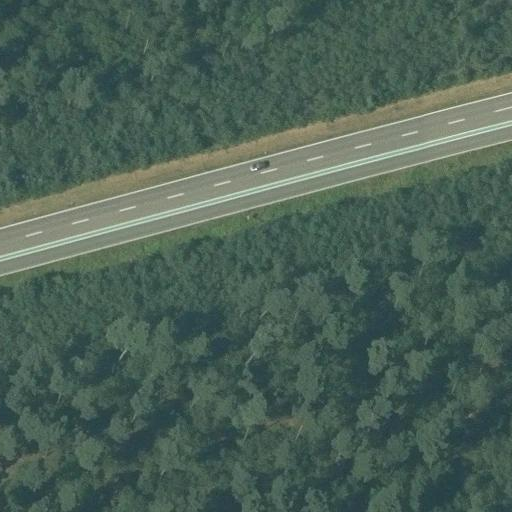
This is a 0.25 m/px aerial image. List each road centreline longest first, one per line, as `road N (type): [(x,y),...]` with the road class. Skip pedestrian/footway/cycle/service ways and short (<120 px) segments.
road 1 (trunk): [(0,271),(511,136)]
road 2 (trunk): [(511,110),(0,244)]
road 3 (track): [(511,425),(189,511)]
